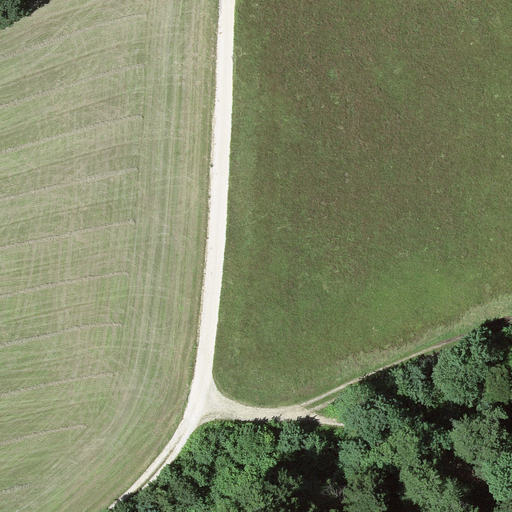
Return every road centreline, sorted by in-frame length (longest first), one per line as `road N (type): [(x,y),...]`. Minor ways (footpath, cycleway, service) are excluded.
road 1 (track): [(201,402),(228,0)]
road 2 (track): [(511,321),(266,419)]
road 3 (track): [(111,511),(172,452),(201,402)]
